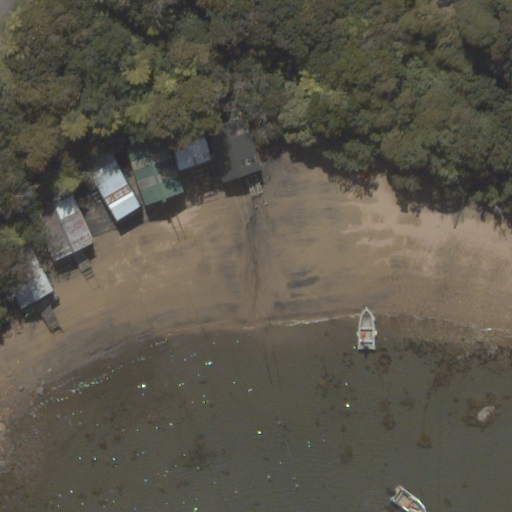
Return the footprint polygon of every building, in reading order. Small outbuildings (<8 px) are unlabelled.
[(223,182),(262,170),(246,118),(207,130),(223,182)] [(181,169),(211,160),(201,126),(171,135),(181,169)] [(128,148),(147,204),(183,191),(164,136),(128,148)] [(117,222),(142,206),(113,157),(87,172),(117,222)] [(54,261),(94,242),(72,193),(32,212),(54,261)] [(0,260),(22,306),(54,290),(28,238),(0,252),(0,260)]
